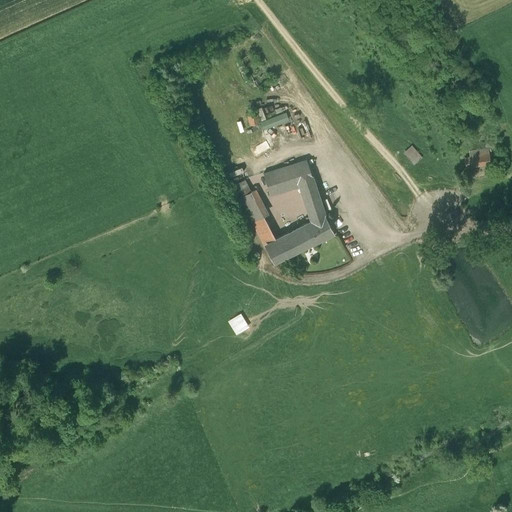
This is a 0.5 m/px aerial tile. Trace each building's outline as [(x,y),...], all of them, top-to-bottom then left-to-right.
[(260,122),(257,112),(247,115),(249,125),(260,122)] [(263,130),(289,120),(286,112),(260,122),(263,130)] [(253,147),(256,153),(269,147),(266,141),(253,147)] [(405,151),(415,163),(422,157),(412,145),(405,151)] [(490,163),(489,153),(488,148),(469,150),(470,156),(464,157),(466,167),(490,163)] [(314,242),(334,232),(322,206),(307,160),(263,174),(270,194),(299,186),(310,220),(275,238),(251,192),(245,179),(235,184),(242,197),(241,197),(273,261),(313,241),(314,242)] [(240,312),(228,320),(236,334),(249,326),(240,312)]
